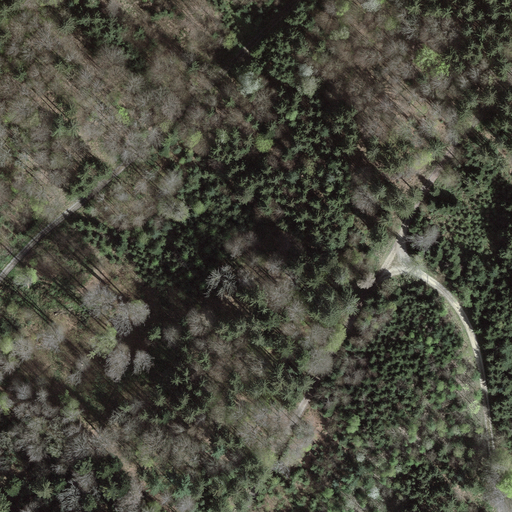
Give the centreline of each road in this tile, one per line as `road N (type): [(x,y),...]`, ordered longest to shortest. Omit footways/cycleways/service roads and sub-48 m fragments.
road 1 (track): [(511,73),(440,167),(242,511)]
road 2 (track): [(295,0),(39,233),(0,278)]
road 3 (track): [(501,511),(470,328),(447,293),(389,257)]
